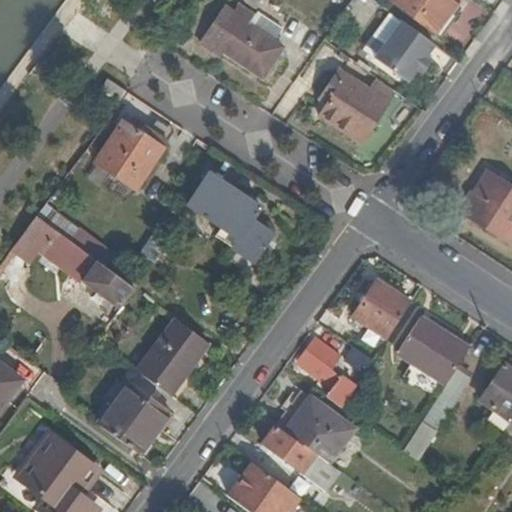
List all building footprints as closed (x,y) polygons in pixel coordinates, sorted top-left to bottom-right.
[(382,4),(375,0),(350,0),(341,14),(364,29),(382,4)] [(461,0),(392,0),(393,0),(437,33),(461,0)] [(285,45),(276,39),(250,21),(256,12),(240,2),(221,30),(230,36),(222,48),(264,76),(285,45)] [(250,21),(276,39),(282,29),(256,12),(250,21)] [(410,81),(436,44),(404,21),(377,58),(410,81)] [(390,102),(369,87),(342,69),(323,96),(330,101),(322,114),(364,141),(390,102)] [(390,102),(397,92),(377,77),(369,87),(390,102)] [(137,191),(164,149),(124,122),(97,166),(137,191)] [(511,184),(485,167),(471,190),(469,188),(457,208),(510,243),(511,239),(511,184)] [(210,173),(191,200),(227,224),(231,217),(248,228),(253,220),(262,208),(253,201),(247,198),(210,173)] [(248,228),(231,217),(227,224),(191,200),(187,205),(222,228),(217,235),(234,248),(248,228)] [(123,281),(36,217),(14,248),(33,262),(41,250),(119,309),(135,289),(123,281)] [(253,220),(248,228),(234,248),(251,261),(270,233),(253,220)] [(387,338),(411,303),(378,280),(354,316),(387,338)] [(396,356),(445,387),(457,369),(470,349),(422,317),(396,356)] [(209,343),(176,319),(138,371),(171,395),(209,343)] [(321,379),(314,387),(341,407),(342,408),(356,387),(342,377),(343,375),(344,371),(344,368),(343,364),(343,361),(341,358),(339,355),(316,338),(298,361),(321,379)] [(373,360),(353,347),(345,360),(365,374),(373,360)] [(499,429),(505,432),(511,421),(511,420),(511,418),(511,368),(505,364),(481,401),(506,417),(499,429)] [(5,376),(7,373),(0,367),(0,411),(19,386),(5,376)] [(438,398),(422,422),(436,432),(471,378),(457,369),(445,387),(438,398)] [(131,382),(100,424),(141,453),(172,411),(131,382)] [(303,389),(277,425),(316,453),(329,463),(355,429),(303,389)] [(402,452),(417,461),(436,432),(422,422),(402,452)] [(329,463),(316,453),(315,454),(276,426),(264,444),(281,456),(286,460),(327,490),(340,471),(329,463)] [(92,511),(95,509),(83,500),(72,492),(78,484),(84,488),(96,472),(48,437),(17,478),(33,489),(36,485),(46,493),(36,506),(44,511),(92,511)] [(252,462),(227,495),(250,511),(295,511),(304,500),(252,462)]
